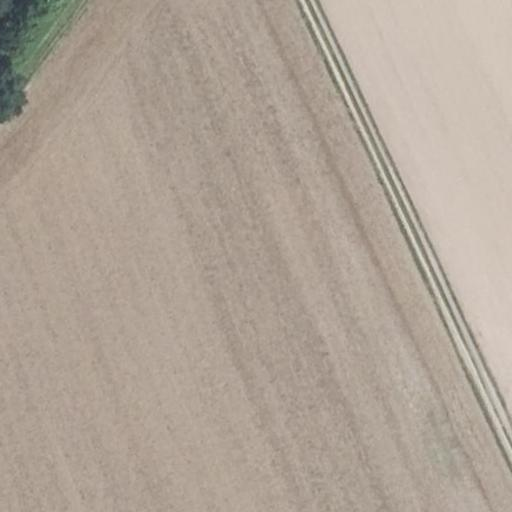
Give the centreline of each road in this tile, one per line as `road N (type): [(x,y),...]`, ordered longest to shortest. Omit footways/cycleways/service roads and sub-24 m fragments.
road 1 (track): [(302,0),(511,463)]
road 2 (track): [(0,99),(79,0)]
